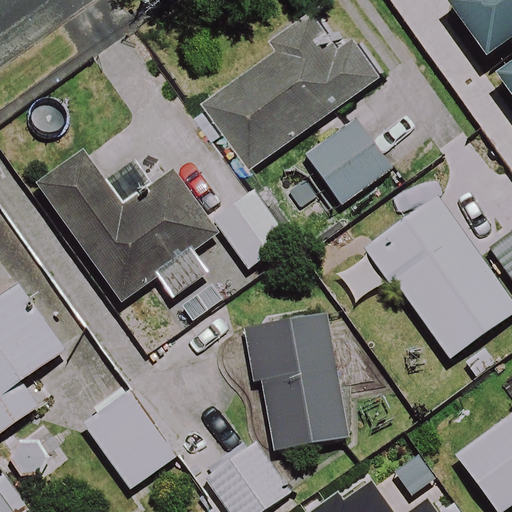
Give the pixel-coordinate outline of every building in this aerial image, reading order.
[(511,0),(450,0),(492,58),(511,43),(511,0)] [(286,41),(293,52),(217,106),(260,167),(386,79),(363,46),(347,58),(330,35),(319,18),(286,41)] [(92,63),(133,120),(31,196),(118,313),(157,283),(172,303),(206,278),(190,256),(218,235),(248,275),(288,245),(216,149),(210,154),(124,39),(92,63)] [(511,65),(499,75),(511,92),(511,65)] [(389,172),(352,120),(303,155),(340,207),(389,172)] [(511,318),(511,309),(435,204),(368,253),(450,364),(511,318)] [(511,238),(491,254),(511,283),(511,238)] [(0,303),(0,436),(39,409),(21,385),(64,355),(18,291),(0,303)] [(344,442),(321,317),(242,332),(252,385),(260,383),(274,455),(344,442)] [(511,383),(504,389),(511,400),(511,419),(455,461),(492,511),(506,511),(511,508),(511,383)] [(174,462),(126,396),(82,429),(130,494),(174,462)] [(466,511),(388,424),(298,475),(337,511),(466,511)] [(40,440),(8,451),(18,481),(51,470),(40,440)] [(264,511),(287,496),(253,449),(202,485),(221,511),(264,511)] [(0,511),(18,511),(0,483),(0,511)]
